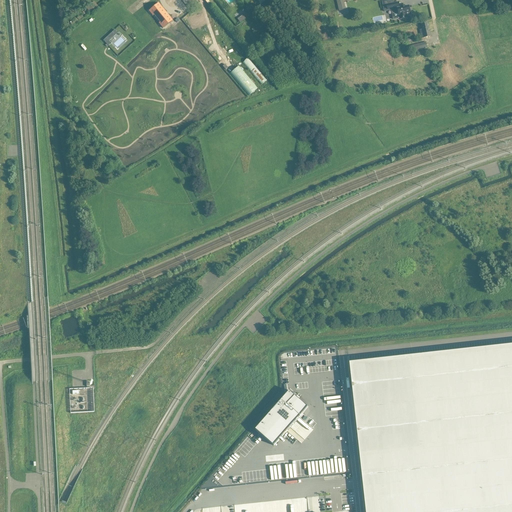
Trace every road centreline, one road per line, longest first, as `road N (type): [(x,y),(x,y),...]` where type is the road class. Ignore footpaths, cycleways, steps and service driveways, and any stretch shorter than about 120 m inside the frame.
road 1 (track): [(63,296),(28,0)]
road 2 (unknown): [(343,370),(345,349),(511,334)]
road 3 (unknown): [(314,373),(319,438),(250,457),(242,494)]
road 4 (track): [(50,105),(68,253),(60,270)]
road 5 (unknown): [(358,511),(343,370)]
